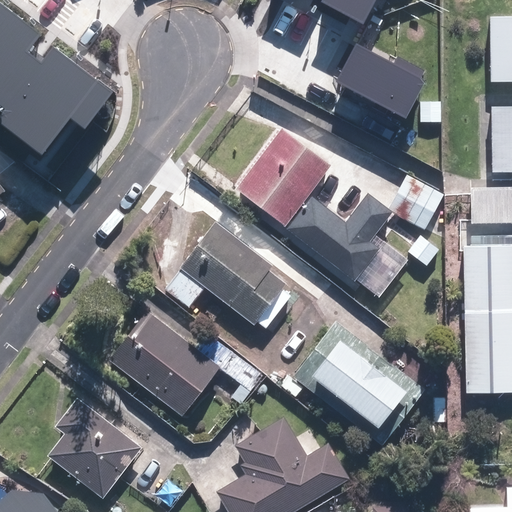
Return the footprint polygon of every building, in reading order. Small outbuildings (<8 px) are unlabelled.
[(322,0),(321,2),(363,24),(375,0),(322,0)] [(0,103),(6,108),(0,115),(0,123),(41,155),(70,117),(85,129),(113,92),(53,46),(40,63),(27,53),(42,34),(0,2),(0,103)] [(511,16),(491,16),(492,84),(511,83),(511,16)] [(355,45),(336,82),(406,118),(425,81),(420,78),(424,70),(398,57),(394,65),(355,45)] [(441,102),(420,102),(420,122),(441,122),(441,102)] [(511,171),(511,106),(491,107),(492,172),(511,171)] [(309,194),(334,162),(284,124),(235,188),(355,280),(379,249),(369,241),(392,212),(368,194),(346,222),(309,194)] [(0,178),(0,197),(9,190),(0,178)] [(511,185),(476,186),(476,221),(511,220),(511,185)] [(221,221),(186,265),(259,321),(290,281),(271,266),(274,262),(221,221)] [(511,388),(511,235),(470,235),(472,388),(511,388)] [(222,362),(150,306),(114,353),(185,409),(222,362)] [(340,322),(300,373),(385,439),(424,388),(340,322)] [(451,420),(452,384),(435,383),(434,419),(451,420)] [(144,443),(82,394),(61,421),(70,428),(53,450),(106,492),(144,443)] [(223,489),(236,511),(287,511),(353,474),(332,440),(312,452),(290,415),(240,443),(256,470),(223,489)] [(66,511),(48,489),(16,486),(0,497),(0,511),(66,511)]
